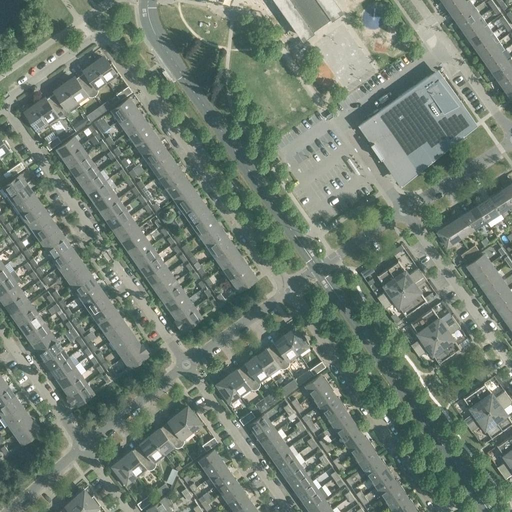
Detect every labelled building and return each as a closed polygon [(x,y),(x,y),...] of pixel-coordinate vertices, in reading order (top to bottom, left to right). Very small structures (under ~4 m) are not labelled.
[(340,11),(332,0),(276,0),(303,37),(340,11)] [(462,0),(443,0),(443,1),(449,9),(462,0)] [(490,0),(487,2),(492,8),(495,6),(491,0),(490,0)] [(507,7),(502,1),(499,3),(503,10),(507,7)] [(451,12),(457,20),(471,10),(465,2),(451,12)] [(500,12),(495,6),(492,8),(496,14),(500,12)] [(477,19),(471,10),(457,20),(463,29),(477,19)] [(499,19),(503,25),(507,22),(503,16),(499,19)] [(483,27),(477,19),(463,29),(469,37),(483,27)] [(511,29),(507,22),(503,25),(508,31),(511,29)] [(489,35),(483,27),(469,37),(474,45),(489,35)] [(494,44),(489,35),(474,45),(480,54),(494,44)] [(500,52),(494,44),(480,54),(486,62),(500,52)] [(506,60),(500,52),(486,62),(492,70),(506,60)] [(511,58),(511,57),(506,60),(492,70),(498,79),(511,68),(511,58)] [(100,58),(93,63),(106,80),(118,72),(111,62),(111,63),(109,64),(105,58),(101,60),(100,58)] [(106,80),(93,63),(87,67),(89,69),(80,75),(95,97),(96,96),(95,96),(96,95),(97,93),(98,92),(98,90),(97,88),(97,87),(106,80)] [(511,81),(511,68),(498,79),(504,87),(511,81)] [(442,146),(441,146),(440,145),(442,144),(445,142),(447,141),(450,139),(452,138),(455,137),(457,135),(460,134),(462,133),(463,132),(464,131),(474,124),(461,105),(455,97),(441,77),(438,79),(433,73),(435,71),(434,71),(433,72),(393,101),(392,101),(360,123),(372,140),(369,142),(371,144),(380,156),(379,157),(381,159),(384,157),(398,177),(414,166),(442,146)] [(95,97),(80,75),(72,81),(70,79),(64,83),(77,101),(86,95),(87,96),(88,97),(90,97),(92,97),(93,97),(95,96),(95,97)] [(511,97),(511,81),(504,87),(506,90),(502,93),(507,100),(511,97)] [(77,101),(64,83),(58,88),(59,90),(51,96),(66,117),(66,116),(67,115),(68,114),(68,112),(68,111),(68,109),(67,108),(77,101)] [(132,92),(128,86),(116,94),(120,100),(132,92)] [(66,117),(51,96),(42,101),(41,100),(35,104),(47,122),(56,115),(58,116),(59,117),(60,118),(62,118),(64,118),(65,117),(66,117)] [(137,109),(129,98),(112,109),(120,121),(137,109)] [(47,122),(35,104),(28,108),(30,110),(26,113),(31,119),(29,120),(28,120),(35,130),(47,122)] [(144,120),(137,109),(120,121),(128,132),(144,120)] [(87,116),(90,121),(96,117),(92,112),(87,116)] [(81,119),(75,123),(78,128),(84,124),(81,119)] [(103,126),(98,119),(93,122),(98,129),(103,126)] [(152,131),(144,120),(128,132),(136,143),(152,131)] [(96,131),(91,124),(87,127),(92,133),(96,131)] [(160,142),(152,131),(136,143),(144,154),(160,142)] [(102,140),(97,133),(94,136),(98,142),(102,140)] [(109,135),(105,138),(109,145),(114,142),(109,135)] [(45,144),(49,150),(61,142),(57,136),(45,144)] [(80,146),(74,136),(57,148),(64,157),(80,146)] [(0,155),(11,148),(3,138),(1,140),(0,137),(0,155)] [(108,149),(104,142),(100,145),(104,151),(108,149)] [(168,153),(160,142),(144,154),(151,165),(168,153)] [(86,154),(80,146),(64,157),(70,166),(86,154)] [(117,146),(112,149),(117,156),(121,153),(117,146)] [(114,157),(110,151),(106,154),(111,160),(114,157)] [(176,164),(168,153),(151,165),(159,176),(176,164)] [(271,159),(273,162),(275,164),(280,161),(274,153),(269,156),(271,159)] [(92,163),(86,154),(70,166),(76,175),(92,163)] [(125,157),(120,160),(125,167),(129,164),(125,157)] [(121,166),(116,160),(112,163),(117,169),(121,166)] [(8,170),(12,176),(24,168),(20,162),(8,170)] [(99,172),(92,163),(76,175),(82,184),(99,172)] [(183,175),(176,164),(159,176),(167,187),(183,175)] [(132,168),(128,171),(133,178),(137,175),(132,168)] [(127,175),(122,169),(118,171),(123,178),(127,175)] [(105,181),(99,172),(82,184),(89,192),(105,181)] [(26,184),(20,174),(3,186),(10,195),(26,184)] [(191,187),(183,175),(167,187),(175,198),(191,187)] [(133,184),(129,177),(125,180),(129,187),(133,184)] [(140,179),(136,182),(140,189),(145,186),(140,179)] [(111,190),(105,181),(89,192),(95,201),(111,190)] [(32,192),(26,184),(10,195),(16,204),(32,192)] [(511,185),(503,189),(511,203),(511,185),(511,186),(511,185)] [(139,193),(135,186),(131,189),(135,195),(139,193)] [(201,200),(193,189),(177,200),(184,212),(201,200)] [(511,203),(503,189),(495,194),(496,195),(491,199),(499,211),(511,203)] [(117,198),(111,190),(95,201),(101,210),(117,198)] [(148,190),(144,194),(148,200),(153,197),(148,190)] [(38,201),(32,192),(16,204),(22,213),(38,201)] [(146,202),(141,195),(137,198),(142,204),(146,202)] [(124,207),(117,198),(101,210),(107,219),(124,207)] [(499,211),(491,199),(485,202),(485,201),(477,206),(486,220),(499,211)] [(209,211),(201,200),(184,212),(192,223),(209,211)] [(45,210),(38,201),(22,213),(28,222),(45,210)] [(156,202),(151,205),(156,211),(161,208),(156,202)] [(152,210),(147,204),(143,207),(148,213),(152,210)] [(486,220),(477,206),(469,211),(470,212),(465,215),(473,228),(486,220)] [(130,216),(124,207),(107,219),(113,228),(130,216)] [(51,219),(45,210),(28,222),(34,230),(51,219)] [(162,210),(158,214),(162,220),(167,217),(162,210)] [(216,222),(209,211),(192,223),(200,234),(216,222)] [(473,228),(465,215),(459,219),(459,218),(451,223),(460,236),(473,228)] [(136,225),(130,216),(113,228),(120,237),(136,225)] [(162,225),(157,218),(153,221),(158,227),(162,225)] [(57,228),(51,219),(34,230),(41,239),(57,228)] [(8,222),(5,225),(9,232),(13,229),(8,222)] [(170,222),(166,225),(170,231),(175,228),(170,222)] [(224,233),(216,222),(200,234),(208,245),(224,233)] [(460,236),(451,223),(443,227),(444,229),(438,232),(446,245),(460,236)] [(168,233),(163,227),(159,230),(164,236),(168,233)] [(63,237),(57,228),(41,239),(47,248),(63,237)] [(144,237),(138,228),(121,239),(128,248),(144,237)] [(15,231),(11,234),(15,240),(19,238),(15,231)] [(178,233),(173,236),(178,243),(183,239),(178,233)] [(232,244),(224,233),(208,245),(216,256),(232,244)] [(13,242),(8,236),(4,238),(9,245),(13,242)] [(174,242),(170,236),(166,238),(170,245),(174,242)] [(70,245),(63,237),(47,248),(53,257),(70,245)] [(151,246),(144,237),(128,248),(134,257),(151,246)] [(481,241),(484,246),(489,243),(486,238),(481,241)] [(21,240),(17,243),(22,249),(25,247),(21,240)] [(19,251),(15,244),(11,247),(15,254),(19,251)] [(186,244),(181,247),(186,254),(190,250),(186,244)] [(240,255),(232,244),(216,256),(223,267),(240,255)] [(76,254),(70,245),(53,257),(59,266),(76,254)] [(180,251),(176,245),(172,247),(177,254),(180,251)] [(401,245),(391,251),(394,255),(404,248),(401,245)] [(475,245),(470,248),(474,253),(479,250),(475,245)] [(157,254),(151,246),(134,257),(140,266),(157,254)] [(474,253),(470,248),(461,255),(464,260),(474,253)] [(27,249),(23,252),(28,258),(32,255),(27,249)] [(25,260),(21,253),(17,256),(22,262),(25,260)] [(187,260),(182,253),(178,256),(183,263),(187,260)] [(82,263),(76,254),(59,266),(66,275),(82,263)] [(163,263),(157,254),(140,266),(147,275),(163,263)] [(473,275),(473,276),(490,263),(484,254),(468,265),(474,274),(473,275)] [(194,255),(189,258),(194,265),(198,261),(194,255)] [(248,266),(240,255),(223,267),(231,278),(248,266)] [(33,258),(29,260),(34,267),(38,264),(33,258)] [(398,261),(388,268),(402,288),(422,274),(418,268),(408,275),(398,260),(397,260),(398,261)] [(8,262),(3,266),(0,267),(0,281),(9,275),(14,271),(8,262)] [(32,269),(27,262),(23,265),(28,271),(32,269)] [(193,269),(188,262),(184,265),(189,271),(193,269)] [(169,272),(163,263),(147,275),(153,284),(169,272)] [(496,272),(490,263),(473,276),(474,275),(480,283),(479,284),(496,272)] [(90,275),(84,266),(67,277),(74,286),(90,275)] [(201,266),(197,269),(201,276),(206,272),(201,266)] [(256,278),(248,266),(231,278),(239,289),(256,278)] [(39,267),(36,269),(40,276),(44,273),(39,267)] [(402,288),(388,268),(378,275),(377,275),(376,275),(387,290),(377,297),(381,303),(402,288)] [(38,277),(33,271),(29,274),(34,280),(38,277)] [(199,277),(194,271),(191,274),(195,280),(199,277)] [(175,281),(169,272),(153,284),(159,292),(175,281)] [(503,281),(496,272),(479,284),(481,283),(487,292),(485,293),(503,281)] [(426,280),(422,274),(402,288),(415,308),(425,301),(426,302),(427,301),(416,287),(426,280)] [(0,294),(16,283),(9,275),(0,281),(0,294)] [(46,275),(42,278),(46,285),(50,282),(46,275)] [(97,284),(90,275),(74,286),(80,295),(97,284)] [(209,277),(205,280),(209,287),(214,283),(209,277)] [(44,286),(39,280),(36,283),(40,289),(44,286)] [(205,286),(201,280),(197,283),(201,289),(205,286)] [(182,290),(175,281),(159,292),(165,301),(182,290)] [(509,290),(503,281),(485,293),(487,292),(493,301),(491,302),(492,302),(509,290)] [(22,292),(16,283),(0,294),(0,295),(5,304),(22,292)] [(103,292),(97,284),(80,295),(86,304),(103,292)] [(415,308),(402,288),(381,303),(385,309),(395,302),(405,316),(406,316),(405,315),(415,308)] [(211,295),(207,289),(203,291),(208,298),(211,295)] [(56,290),(52,292),(56,299),(60,296),(56,290)] [(188,299),(182,290),(165,301),(171,310),(188,299)] [(511,300),(511,294),(509,290),(492,302),(493,301),(499,310),(498,311),(511,300)] [(28,301),(22,292),(5,304),(12,313),(28,301)] [(109,301),(103,292),(86,304),(93,313),(109,301)] [(220,293),(216,296),(220,303),(225,299),(220,293)] [(54,300),(49,294),(46,297),(50,303),(54,300)] [(62,298),(58,301),(63,308),(66,305),(62,298)] [(218,304),(213,298),(210,301),(214,307),(218,304)] [(194,307),(188,299),(171,310),(177,319),(178,319),(194,307)] [(511,314),(511,300),(498,311),(499,310),(505,318),(504,319),(504,320),(511,314)] [(115,310),(109,301),(93,313),(99,322),(115,310)] [(60,309),(56,303),(52,305),(56,312),(60,309)] [(36,313),(30,304),(14,315),(20,324),(36,313)] [(68,307),(64,310),(69,316),(73,314),(68,307)] [(201,317),(194,307),(178,319),(177,319),(176,320),(180,327),(182,326),(184,328),(201,317)] [(442,322),(431,308),(431,309),(421,316),(435,336),(456,321),(452,315),(442,322)] [(121,319),(115,310),(99,322),(105,331),(121,319)] [(66,318),(62,312),(58,314),(63,321),(66,318)] [(43,322),(36,313),(20,324),(26,333),(43,322)] [(74,316),(70,319),(75,325),(79,322),(74,316)] [(435,336),(421,316),(411,323),(411,322),(410,323),(420,337),(410,344),(415,350),(435,336)] [(128,328),(121,319),(105,331),(111,339),(128,328)] [(73,327),(68,320),(64,323),(69,330),(73,327)] [(460,327),(456,321),(435,336),(449,355),(459,348),(460,349),(450,334),(460,327)] [(49,330),(43,322),(26,333),(32,342),(49,330)] [(81,325),(77,328),(81,334),(85,331),(81,325)] [(75,338),(79,336),(74,329),(73,327),(69,330),(63,334),(69,342),(75,338)] [(134,337),(128,328),(111,339),(117,348),(134,337)] [(291,330),(285,334),(297,352),(309,344),(302,334),(300,336),(296,329),(292,332),(291,331),(291,330)] [(55,339),(49,330),(32,342),(39,351),(55,339)] [(87,334),(83,336),(87,343),(91,340),(87,334)] [(297,352),(285,334),(278,339),(279,339),(280,341),(272,347),(287,368),(288,366),(289,365),(289,363),(289,362),(289,360),(288,359),(297,352)] [(449,355),(435,336),(415,350),(419,356),(429,349),(439,364),(440,363),(439,363),(449,355)] [(140,345),(134,337),(117,348),(124,357),(140,345)] [(85,345),(81,338),(77,341),(81,347),(85,345)] [(61,348),(55,339),(39,351),(45,360),(61,348)] [(93,343),(89,345),(94,352),(98,349),(93,343)] [(147,351),(142,344),(140,345),(124,357),(130,366),(146,355),(145,352),(147,351)] [(91,353),(87,347),(83,350),(87,356),(91,353)] [(287,368),(272,347),(263,353),(262,352),(262,351),(256,355),(268,373),(278,366),(279,368),(280,369),(282,369),(283,369),(285,369),(286,368),(287,368)] [(68,357),(61,348),(45,360),(51,368),(68,357)] [(99,351),(95,354),(100,361),(104,358),(99,351)] [(268,373),(256,355),(249,360),(250,360),(251,362),(242,368),(258,389),(259,387),(260,386),(260,384),(260,383),(260,381),(259,380),(268,373)] [(97,362),(93,356),(89,358),(94,365),(97,362)] [(74,366),(68,357),(51,368),(57,377),(74,366)] [(105,360),(102,363),(106,369),(110,367),(105,360)] [(310,369),(310,370),(314,375),(326,367),(321,361),(310,369)] [(104,371),(99,365),(95,367),(100,374),(104,371)] [(80,375),(74,366),(57,377),(64,386),(80,375)] [(258,389),(242,368),(234,374),(233,373),(233,372),(226,376),(239,394),(248,387),(249,389),(251,390),(252,390),(254,390),(256,390),(257,389),(258,389)] [(112,369),(108,372),(113,378),(116,376),(112,369)] [(110,380),(106,374),(102,376),(106,383),(110,380)] [(323,378),(320,374),(305,384),(313,395),(329,383),(324,377),(323,378)] [(86,383),(80,375),(64,386),(70,395),(86,383)] [(239,394),(226,376),(220,381),(221,381),(222,383),(218,385),(222,391),(221,393),(221,392),(220,393),(227,403),(239,394)] [(294,379),(289,382),(294,390),(299,387),(294,379)] [(494,397),(484,382),(483,383),(484,384),(474,391),(488,411),(508,396),(504,390),(494,397)] [(93,393),(86,383),(70,395),(68,396),(72,403),(74,402),(76,404),(93,393)] [(333,389),(329,383),(313,395),(320,404),(334,394),(331,390),(333,389)] [(0,404),(13,395),(7,386),(0,391),(0,404)] [(488,411),(474,391),(464,398),(463,397),(473,412),(463,419),(467,425),(488,411)] [(337,398),(334,394),(320,404),(326,414),(342,403),(338,397),(337,398)] [(20,404),(13,395),(0,404),(0,410),(3,415),(20,404)] [(511,402),(511,401),(508,396),(488,411),(502,430),(511,423),(511,422),(503,409),(511,402)] [(295,398),(291,402),(295,407),(299,404),(295,398)] [(347,409),(342,403),(326,414),(333,424),(348,414),(345,410),(347,409)] [(26,413),(20,404),(3,415),(10,424),(26,413)] [(303,410),(299,404),(295,407),(299,413),(303,410)] [(184,408),(178,413),(191,430),(203,421),(196,411),(195,411),(195,412),(193,413),(189,407),(185,410),(184,409),(184,408)] [(252,411),(256,416),(261,412),(257,407),(252,411)] [(239,419),(243,425),(255,416),(251,411),(239,419)] [(502,430),(488,411),(467,425),(471,431),(481,424),(492,439),(492,438),(492,437),(502,430)] [(32,421),(26,413),(10,424),(16,433),(32,421)] [(191,430),(178,413),(172,418),(174,419),(165,426),(182,447),(182,446),(183,445),(183,443),(184,442),(184,440),(183,439),(183,437),(191,430)] [(270,422),(264,414),(250,423),(252,425),(251,426),(256,433),(270,422)] [(350,418),(348,414),(333,424),(340,434),(356,423),(352,417),(350,418)] [(309,418),(305,421),(309,427),(313,424),(309,418)] [(39,427),(34,420),(32,421),(16,433),(22,442),(39,431),(37,428),(39,427)] [(276,431),(270,422),(256,433),(260,439),(261,438),(262,440),(276,431)] [(361,429),(356,423),(340,434),(347,444),(362,433),(359,430),(361,429)] [(317,429),(313,424),(309,427),(312,433),(317,429)] [(182,447),(165,426),(157,433),(156,431),(150,435),(163,452),(172,445),(173,447),(175,447),(176,448),(178,448),(180,447),(181,446),(181,447),(182,447)] [(282,439),(276,431),(262,440),(264,442),(263,443),(267,449),(282,439)] [(364,437),(362,433),(347,444),(354,453),(370,442),(366,436),(364,437)] [(163,452),(150,435),(144,440),(144,441),(144,440),(146,442),(137,449),(154,469),(153,468),(155,467),(155,466),(156,464),(156,463),(155,461),(154,460),(163,452)] [(202,445),(206,451),(218,442),(214,437),(202,445)] [(323,438),(318,441),(322,447),(327,443),(323,438)] [(511,464),(511,444),(507,438),(497,445),(496,445),(507,460),(497,467),(501,473),(511,464)] [(288,447),(282,439),(267,449),(272,456),(273,455),(274,457),(288,447)] [(374,448),(370,442),(354,453),(361,464),(376,453),(373,449),(374,448)] [(331,449),(327,443),(322,447),(326,452),(331,449)] [(4,445),(0,448),(5,454),(8,452),(4,445)] [(294,456),(288,447),(274,457),(275,459),(279,466),(294,456)] [(154,469),(137,449),(129,455),(128,454),(128,453),(122,458),(135,475),(144,468),(145,469),(147,470),(148,470),(150,470),(152,470),(153,469),(154,469)] [(220,458),(213,449),(199,459),(205,468),(220,458)] [(300,464),(294,456),(279,466),(284,473),(285,472),(286,474),(300,464)] [(381,460),(378,456),(363,467),(371,477),(386,466),(382,459),(381,460)] [(337,457),(332,460),(336,466),(341,463),(337,457)] [(135,475),(122,458),(116,463),(117,464),(114,467),(118,473),(117,474),(116,474),(123,484),(135,475)] [(226,466),(220,458),(205,468),(211,476),(226,466)] [(345,469),(341,463),(336,466),(340,472),(345,469)] [(306,473),(300,464),(286,474),(287,476),(286,476),(291,483),(306,473)] [(511,464),(501,473),(505,479),(511,473),(511,464)] [(231,475),(226,466),(211,476),(217,485),(231,475)] [(391,472),(386,466),(371,477),(377,487),(392,476),(389,473),(391,472)] [(311,481),(306,473),(291,483),(296,489),(297,489),(298,490),(311,481)] [(237,483),(231,475),(217,485),(223,493),(237,483)] [(354,482),(350,476),(345,479),(349,485),(354,482)] [(395,480),(392,476),(377,487),(384,496),(400,485),(396,479),(395,480)] [(317,489),(311,481),(298,490),(299,492),(298,493),(303,500),(317,489)] [(243,491),(237,483),(223,493),(229,501),(243,491)] [(405,491),(400,485),(384,496),(391,506),(406,496),(403,492),(405,491)] [(323,498),(317,489),(303,500),(307,506),(308,505),(310,508),(323,498)] [(360,490),(355,494),(359,499),(364,496),(360,490)] [(81,492),(75,497),(87,511),(91,511),(100,504),(93,494),(92,495),(93,495),(90,497),(85,491),(82,494),(81,493),(81,492)] [(249,500),(243,491),(229,501),(235,510),(249,500)] [(149,495),(137,503),(141,509),(153,501),(149,495)] [(173,503),(167,495),(148,507),(150,510),(149,510),(150,511),(160,511),(168,507),(173,503)] [(368,502),(364,496),(359,499),(363,505),(368,502)] [(408,500),(406,496),(391,506),(395,511),(404,511),(414,505),(410,499),(408,500)] [(87,511),(75,497),(69,502),(69,503),(70,503),(71,504),(63,511),(87,511)] [(249,511),(255,508),(249,500),(235,510),(236,511),(249,511)] [(327,511),(331,509),(325,501),(312,510),(313,511),(327,511)]
